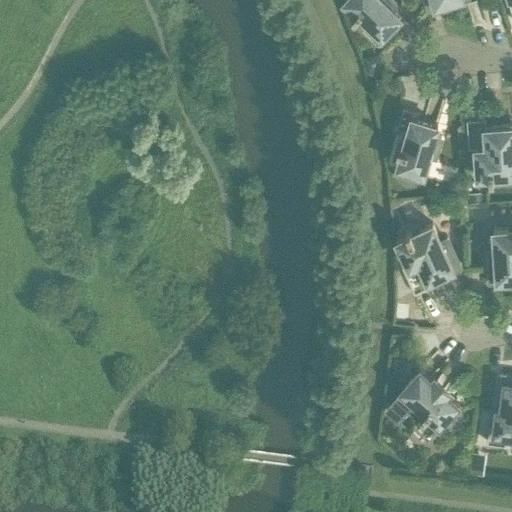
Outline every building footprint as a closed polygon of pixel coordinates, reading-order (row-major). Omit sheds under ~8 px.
[(401,13),(386,0),(345,0),(355,9),(351,13),(355,16),(357,14),(369,25),(370,23),(382,33),(401,13)] [(436,155),(442,135),(440,135),(437,145),(432,144),(438,123),(412,115),(407,130),(405,129),(400,145),(397,144),(396,148),(401,150),(397,164),(400,166),(399,170),(400,174),(403,178),(405,180),(408,181),(411,181),(413,180),(416,179),(418,177),(419,174),(420,171),(424,172),(429,153),(436,155)] [(511,123),(508,124),(508,123),(489,124),(490,125),(485,125),(485,119),(468,120),(469,147),(475,147),(477,175),(489,174),(489,178),(494,178),(494,174),(511,172),(511,123)] [(460,263),(447,237),(441,240),(433,222),(412,231),(410,228),(406,230),(407,233),(397,238),(409,264),(419,259),(427,278),(432,276),(432,277),(449,269),(449,268),(453,266),(448,253),(453,251),(458,263),(460,263)] [(511,227),(493,228),(494,248),(488,249),(490,277),(491,277),(490,264),(496,263),(497,277),(502,276),(502,278),(511,277),(511,227)] [(399,302),(397,320),(410,321),(411,303),(399,302)] [(458,402),(447,392),(446,391),(449,388),(434,374),(431,377),(420,367),(401,387),(403,389),(388,406),(402,419),(411,410),(407,406),(412,400),(423,410),(420,412),(424,416),(428,412),(439,422),(441,419),(444,422),(449,424),(454,423),(458,420),(459,418),(460,415),(460,412),(459,409),(458,406),(455,404),(458,402)] [(511,435),(511,382),(504,381),(502,398),(505,402),(504,409),(497,408),(495,423),(489,423),(486,441),(505,443),(506,434),(511,435)]
